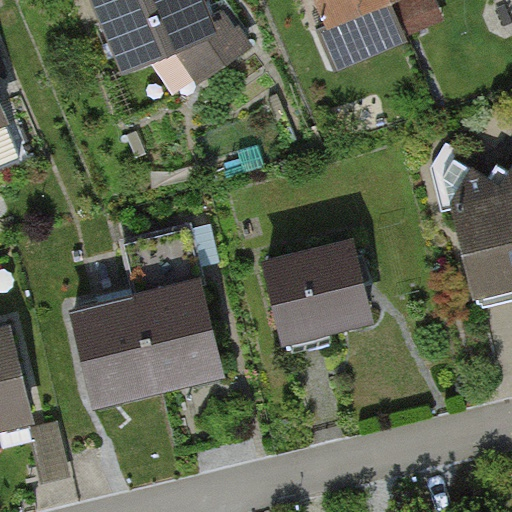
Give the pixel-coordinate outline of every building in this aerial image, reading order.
[(105,0),(133,62),(210,29),(197,0),(105,0)] [(319,0),(329,23),(381,0),(319,0)] [(511,196),(451,211),(473,301),(511,291),(511,196)] [(140,298),(79,313),(90,359),(100,400),(221,371),(210,326),(187,232),(128,246),(140,298)] [(349,245),(256,267),(275,349),(369,326),(349,245)] [(0,332),(0,420),(30,414),(24,388),(10,331),(0,332)]
